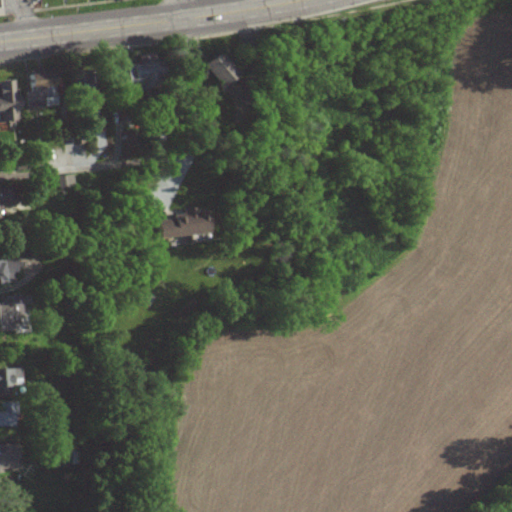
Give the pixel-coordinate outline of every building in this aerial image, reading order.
[(198,64),(216,89),(233,77),(216,52),(198,64)] [(152,83),(151,62),(141,62),(141,56),(134,56),(134,64),(117,65),(118,82),(93,83),(93,84),(71,85),(72,105),(99,103),(99,106),(127,105),(126,92),(121,93),(120,85),(152,83)] [(0,81),(0,130),(14,130),(14,89),(8,89),(8,81),(0,81)] [(55,177),(55,193),(71,192),(71,176),(55,177)] [(203,235),(201,213),(192,214),(192,208),(178,209),(178,218),(153,220),(154,238),(203,235)] [(0,260),(0,284),(12,284),(11,260),(0,260)] [(0,304),(0,330),(10,330),(9,304),(0,304)] [(0,397),(8,397),(8,387),(18,386),(18,369),(0,369),(0,397)] [(0,406),(0,426),(8,426),(8,407),(0,406)] [(0,470),(17,470),(16,444),(0,444),(0,470)]
